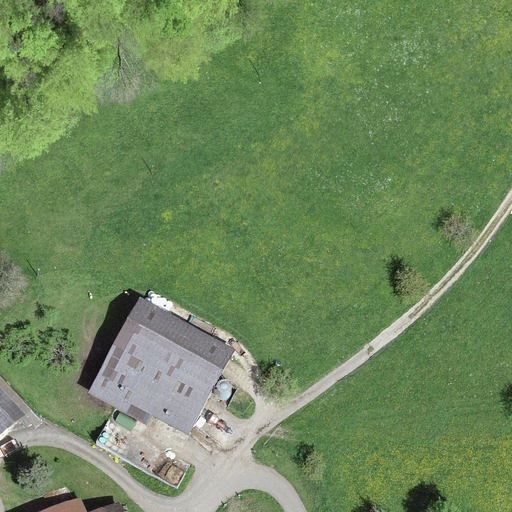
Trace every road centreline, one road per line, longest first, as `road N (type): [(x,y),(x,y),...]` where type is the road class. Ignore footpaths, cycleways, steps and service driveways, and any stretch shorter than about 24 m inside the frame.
road 1 (track): [(369,350),(459,268),(511,198)]
road 2 (unclassified): [(198,511),(213,487),(253,479),(280,490),(294,511)]
